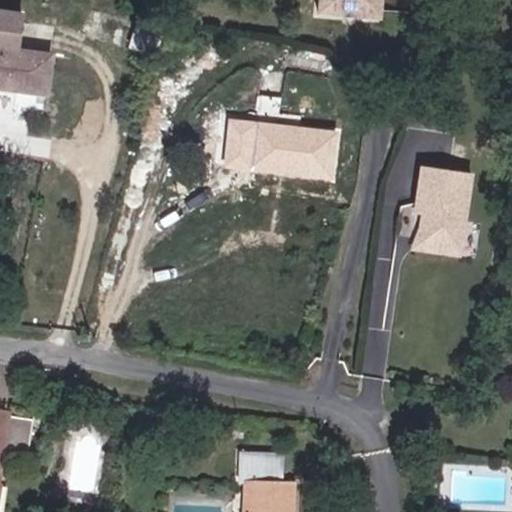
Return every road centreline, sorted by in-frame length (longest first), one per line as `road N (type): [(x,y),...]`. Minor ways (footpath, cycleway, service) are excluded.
road 1 (unclassified): [(394,511),(385,449),(360,421),(324,404),(0,346)]
road 2 (unknown): [(324,404),(367,270),(395,98)]
